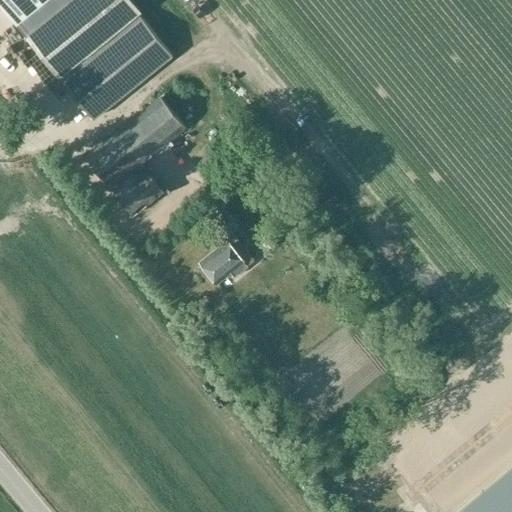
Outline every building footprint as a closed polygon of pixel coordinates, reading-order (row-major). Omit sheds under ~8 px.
[(0,0),(0,2),(27,35),(55,12),(70,0),(0,0)] [(173,56),(143,16),(140,12),(142,11),(133,0),(70,0),(55,12),(27,35),(63,80),(95,119),(173,56)] [(187,127),(162,96),(159,96),(85,157),(134,217),(166,191),(143,164),(187,128),(187,127)] [(217,153),(198,169),(207,180),(226,166),(217,153)] [(229,240),(228,238),(199,262),(202,265),(200,267),(207,276),(209,275),(218,285),(232,273),(235,277),(249,266),(248,265),(255,259),(235,234),(229,240)] [(511,347),(386,451),(436,511),(457,511),(511,467),(511,347)] [(511,511),(511,467),(457,511),(511,511)]
